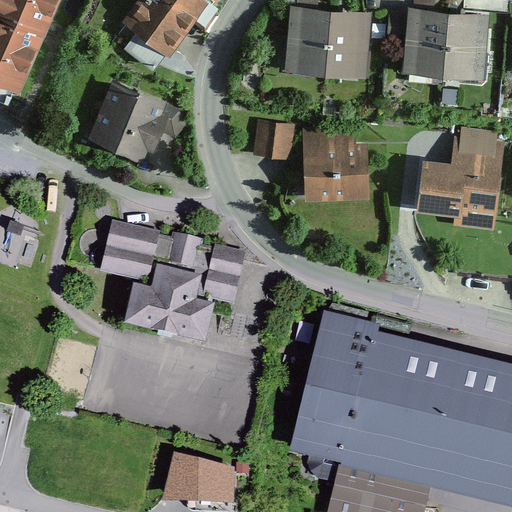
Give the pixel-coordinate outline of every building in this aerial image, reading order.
[(0,0),(0,83),(21,93),(59,0),(0,0)] [(207,0),(139,0),(124,21),(137,30),(166,53),(169,54),(209,1),(207,0)] [(321,6),(292,4),(286,69),(326,72),(331,7),(321,6)] [(439,7),(411,5),(405,71),(444,74),(449,8),(439,7)] [(343,8),(331,7),(326,72),(367,75),(372,10),(343,8)] [(460,9),(449,8),(444,74),(485,78),(490,11),(460,9)] [(166,53),(137,30),(124,47),(153,69),(166,53)] [(113,79),(89,138),(143,160),(148,148),(155,150),(162,132),(176,136),(189,125),(185,107),(168,100),(113,79)] [(295,125),(260,121),(255,153),(289,158),(295,125)] [(357,126),(304,128),(308,200),(371,197),(369,143),(358,143),(357,126)] [(452,163),(424,159),(417,210),(455,215),(454,224),(495,229),(505,142),(497,141),(498,131),(463,126),(462,136),(455,135),(452,163)] [(252,255),(115,221),(101,274),(141,284),(131,325),(210,345),(220,308),(237,312),(252,255)] [(42,252),(41,222),(15,224),(17,254),(42,252)] [(341,466),(375,335),(377,328),(352,322),(325,315),(289,453),(309,458),(308,465),(311,474),(318,481),(325,482),(338,478),(341,466)] [(511,511),(511,369),(375,335),(341,466),(338,478),(329,511),(425,511),(430,492),(511,511)] [(235,470),(175,456),(163,506),(198,506),(234,505),(235,470)]
